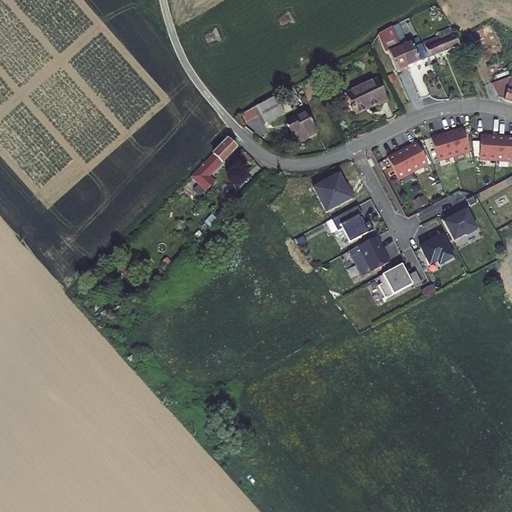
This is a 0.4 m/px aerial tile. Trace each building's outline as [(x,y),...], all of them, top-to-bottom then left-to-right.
[(296,22),(289,10),(288,10),(286,15),(278,19),(282,27),(290,22),(294,23),(296,22)] [(416,34),(410,22),(407,24),(413,36),(416,34)] [(406,43),(397,25),(392,28),(400,46),(406,43)] [(220,41),(221,40),(216,28),(214,28),(212,32),(204,36),(208,44),(216,40),(220,41)] [(392,28),(377,35),(380,41),(385,53),(388,52),(397,72),(408,67),(400,46),(392,28)] [(460,45),(450,28),(438,34),(439,37),(423,43),(429,58),(456,46),(460,45)] [(408,67),(427,59),(418,38),(406,43),(400,46),(408,67)] [(316,61),(309,48),(307,49),(305,54),(299,58),(301,64),(312,61),(315,61),(316,61)] [(387,102),(376,80),(346,94),(356,114),(378,104),(379,106),(387,102)] [(511,90),(503,88),(499,80),(491,84),(498,97),(504,100),(511,102),(511,90)] [(266,124),(302,104),(293,87),(243,114),(247,122),(261,114),(266,124)] [(317,132),(306,113),(287,123),(291,132),(293,131),(296,135),(302,132),(306,138),(317,132)] [(462,128),(430,138),(437,162),(469,153),(462,128)] [(511,148),(511,138),(480,136),(478,162),(511,163),(511,148)] [(200,168),(209,176),(236,148),(227,140),(200,168)] [(416,143),(388,159),(399,181),(428,165),(416,143)] [(345,185),(338,174),(312,188),(326,213),(354,197),(347,185),(345,185)] [(182,193),(188,199),(189,198),(198,188),(192,182),(182,193)] [(207,194),(199,187),(198,188),(189,198),(196,205),(207,194)] [(476,204),(472,198),(466,201),(469,207),(476,204)] [(371,232),(358,206),(336,217),(351,243),(371,232)] [(476,229),(465,209),(441,221),(453,242),(476,229)] [(314,215),(306,218),(309,226),(317,222),(314,215)] [(198,226),(205,233),(212,225),(205,218),(198,226)] [(222,235),(212,225),(205,233),(215,243),(222,235)] [(441,236),(419,247),(429,266),(437,262),(439,265),(453,259),(441,236)] [(376,237),(347,252),(361,277),(389,262),(376,237)] [(408,277),(401,265),(377,278),(381,284),(378,286),(385,300),(412,285),(413,289),(421,284),(416,273),(408,277)]
